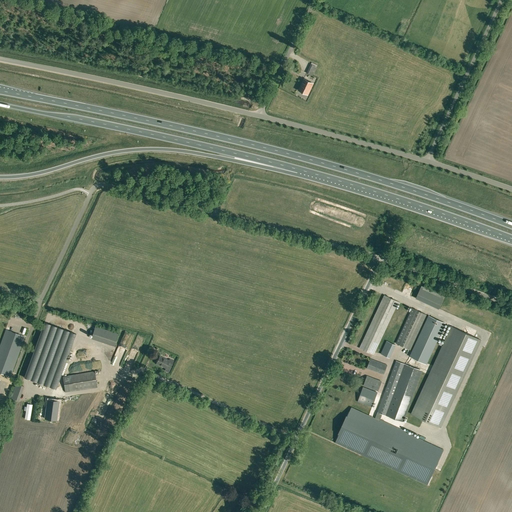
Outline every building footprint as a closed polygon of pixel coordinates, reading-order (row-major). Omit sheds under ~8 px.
[(312,62),(311,64),(311,63),(307,73),(312,76),(317,65),(312,62)] [(308,95),(311,88),(313,83),(304,79),(302,84),(303,84),(299,91),(308,95)] [(421,286),(416,298),(439,308),(444,296),(421,286)] [(398,302),(384,295),(360,348),(374,355),(398,302)] [(426,314),(412,308),(396,343),(410,350),(426,314)] [(450,309),(446,311),(448,315),(447,315),(450,320),(459,316),(456,309),(452,311),(450,309)] [(429,316),(410,356),(426,364),(445,323),(429,316)] [(45,323),(25,377),(56,389),(77,335),(45,323)] [(96,325),(92,337),(116,344),(120,332),(96,325)] [(481,340),(451,326),(411,414),(441,427),(481,340)] [(0,373),(11,377),(26,337),(6,329),(0,344),(0,373)] [(381,354),(390,357),(395,345),(387,341),(381,354)] [(171,366),(173,361),(170,359),(169,360),(165,358),(160,356),(156,363),(166,368),(167,364),(171,366)] [(384,374),(387,365),(371,359),(367,368),(384,374)] [(404,421),(422,371),(396,361),(378,412),(404,421)] [(97,387),(95,372),(63,377),(65,392),(97,387)] [(367,376),(364,385),(378,391),(382,381),(367,376)] [(23,400),(25,384),(16,383),(15,399),(23,400)] [(377,393),(363,387),(358,401),(372,407),(377,393)] [(58,419),(60,400),(48,398),(45,417),(58,419)] [(428,484),(443,449),(374,418),(375,416),(372,414),(371,417),(351,408),(335,443),(428,484)]
